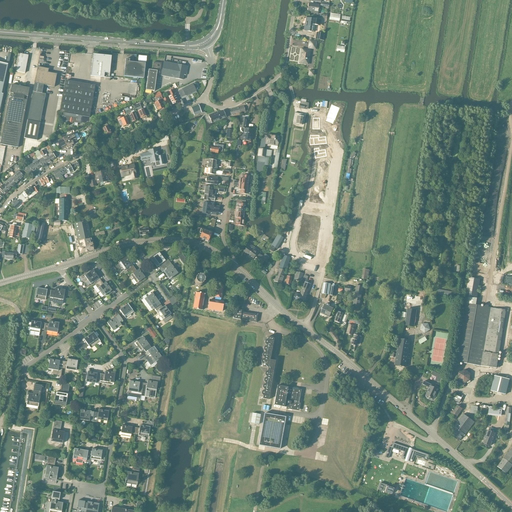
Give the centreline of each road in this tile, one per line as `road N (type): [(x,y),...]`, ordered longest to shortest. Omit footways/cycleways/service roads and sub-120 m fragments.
road 1 (tertiary): [(482,480),(302,327)]
road 2 (residential): [(72,483),(102,488),(124,360),(93,316)]
road 3 (residential): [(326,125),(338,153),(321,276),(302,327)]
road 4 (residential): [(0,210),(51,169),(179,109)]
road 5 (tertiary): [(186,46),(0,32)]
road 6 (track): [(510,115),(489,299)]
road 7 (unclassified): [(294,0),(279,74),(236,104),(213,107),(201,98)]
road 8 (tertiary): [(57,266),(154,239),(193,242)]
